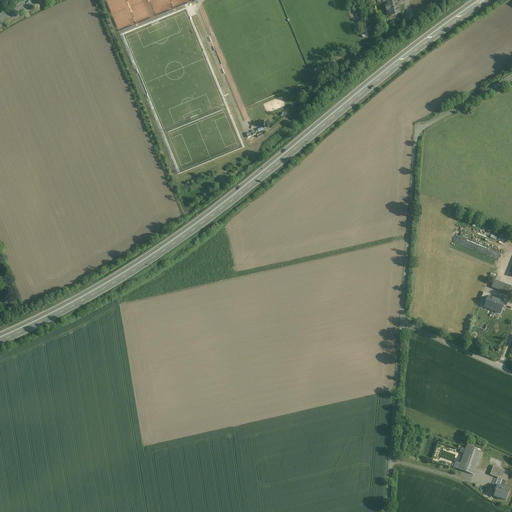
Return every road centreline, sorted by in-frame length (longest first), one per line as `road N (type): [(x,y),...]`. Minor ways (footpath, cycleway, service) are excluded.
road 1 (trunk): [(481,0),(192,229),(101,288),(0,338)]
road 2 (unclassified): [(511,77),(429,123),(414,141),(401,322)]
road 3 (unclassified): [(401,322),(385,511)]
road 4 (unclassified): [(401,322),(511,372)]
road 5 (track): [(474,232),(509,244),(502,277),(498,265),(464,252)]
